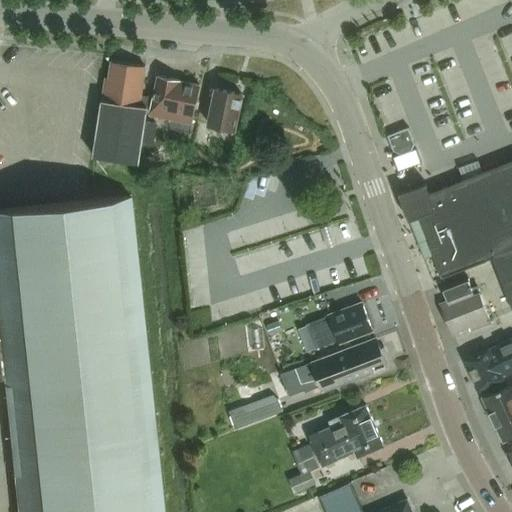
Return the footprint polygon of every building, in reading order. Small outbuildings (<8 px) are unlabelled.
[(149,106),(139,105),(145,66),(111,61),(108,79),(106,78),(103,100),(95,155),(141,162),(149,106)] [(159,76),(151,112),(172,116),(180,79),(159,76)] [(180,79),(172,116),(193,120),(201,83),(180,79)] [(217,87),(210,123),(238,128),(245,92),(217,87)] [(144,143),(155,144),(158,122),(147,121),(144,143)] [(415,142),(409,127),(388,135),(393,150),(402,153),(412,149),(415,142)] [(145,161),(164,159),(163,145),(145,145),(145,161)] [(484,171),(479,158),(459,166),(464,178),(484,171)] [(414,179),(399,185),(404,197),(409,211),(419,207),(444,273),(495,253),(511,297),(511,159),(484,171),(464,178),(437,189),(433,190),(427,174),(414,179)] [(0,383),(5,383),(19,511),(164,511),(129,195),(93,200),(0,210),(0,383)] [(324,279),(350,272),(347,262),(321,269),(324,279)] [(472,285),(468,275),(443,285),(448,299),(441,302),(453,332),(469,325),(470,328),(491,320),(477,283),(472,285)] [(321,319),(321,320),(309,324),(318,347),(330,343),(329,341),(341,337),(342,339),(373,327),(368,312),(364,300),(331,312),(332,315),(321,319)] [(279,320),(267,325),(271,333),(282,329),(279,320)] [(309,324),(300,327),(308,350),(318,347),(309,324)] [(378,336),(284,373),(292,392),(306,386),(306,388),(321,382),(324,389),(389,363),(378,336)] [(511,336),(508,338),(490,347),(490,346),(465,358),(480,388),(504,378),(504,376),(511,371),(511,336)] [(494,418),(511,409),(511,382),(484,396),(494,418)] [(238,427),(283,409),(277,393),(231,411),(238,427)] [(314,440),(319,451),(376,425),(367,405),(343,416),(343,417),(332,422),(334,427),(313,436),(314,440)] [(511,409),(494,418),(504,440),(511,436),(511,409)] [(319,451),(325,463),(326,465),(359,450),(361,455),(385,444),(376,425),(319,451)] [(290,479),(296,492),(317,483),(310,469),(308,470),(290,479)] [(413,511),(408,498),(377,511),(413,511)]
